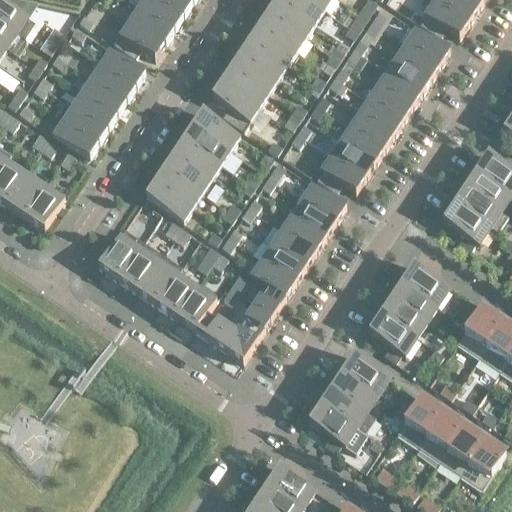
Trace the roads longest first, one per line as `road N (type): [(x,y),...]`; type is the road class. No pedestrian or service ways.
road 1 (residential): [(260,434),(511,51)]
road 2 (residential): [(245,0),(53,293)]
road 3 (residential): [(260,434),(53,293)]
